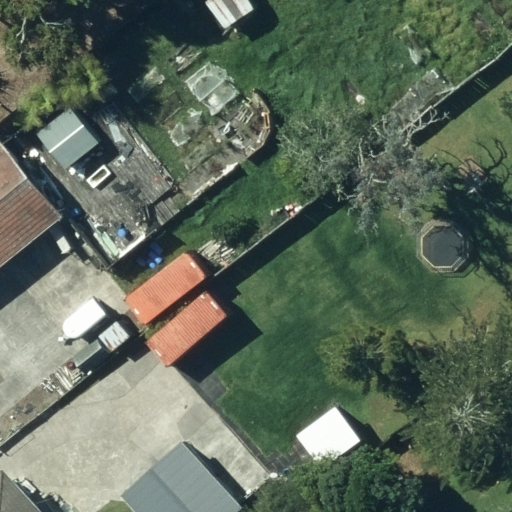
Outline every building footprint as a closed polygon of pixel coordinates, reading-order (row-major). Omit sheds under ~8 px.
[(273,0),(214,0),(238,29),(273,0)] [(462,36),(481,63),(510,43),(491,16),(462,36)] [(85,204),(76,211),(117,262),(266,142),(234,102),(205,126),(191,109),(143,147),(109,105),(46,155),(85,204)] [(0,141),(0,269),(75,210),(13,131),(0,141)] [(107,334),(119,346),(135,331),(123,319),(107,334)] [(77,354),(91,371),(117,350),(103,334),(77,354)] [(386,423),(351,387),(296,439),(331,475),(386,423)] [(130,490),(149,511),(243,511),(254,502),(193,434),(130,490)] [(0,476),(0,511),(66,511),(19,460),(0,476)]
